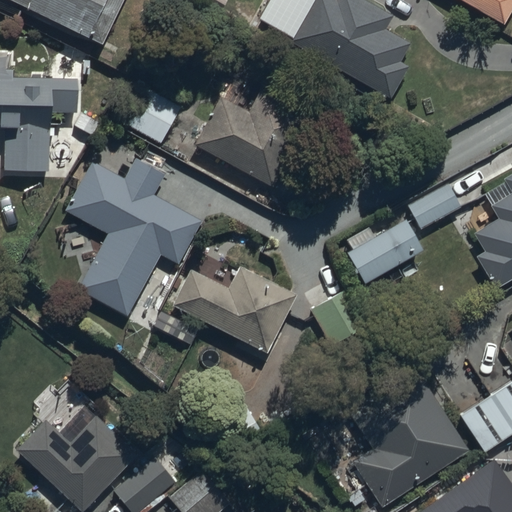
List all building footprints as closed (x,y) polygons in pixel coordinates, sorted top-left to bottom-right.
[(22,0),(101,39),(120,0),(22,0)] [(392,11),(372,0),(332,0),(306,46),(390,94),(409,61),(400,56),(410,38),(385,24),(392,11)] [(511,0),(464,0),(507,23),(511,14),(511,0)] [(49,173),(52,114),(78,115),(79,82),(14,79),(15,72),(0,71),(0,131),(7,131),(5,171),(49,173)] [(132,76),(111,112),(160,139),(180,103),(132,76)] [(220,93),(194,140),(271,182),(309,112),(261,85),(255,95),(240,87),(233,100),(220,93)] [(91,158),(65,207),(107,230),(79,283),(127,309),(160,249),(178,259),(200,218),(153,192),(165,169),(137,154),(124,177),(91,158)] [(479,250),(497,282),(511,273),(511,167),(503,173),(505,177),(485,188),(500,213),(475,227),(486,246),(479,250)] [(408,200),(420,223),(459,203),(447,180),(408,200)] [(347,246),(365,278),(424,245),(406,214),(374,232),(368,222),(345,235),(350,244),(347,246)] [(189,264),(171,300),(267,347),(296,288),(244,263),(233,286),(189,264)] [(381,343),(349,284),(308,306),(340,365),(381,343)] [(160,309),(153,323),(189,341),(196,327),(160,309)] [(355,456),(383,501),(469,446),(420,369),(352,412),(373,445),(355,456)] [(511,376),(460,411),(483,446),(511,427),(511,376)] [(261,428),(239,392),(216,406),(238,442),(261,428)] [(45,415),(17,444),(81,507),(137,450),(95,410),(69,438),(45,415)] [(155,455),(113,487),(132,511),(173,479),(155,455)] [(511,511),(511,492),(493,466),(427,511),(511,511)] [(174,505),(179,511),(221,511),(231,505),(209,477),(174,505)]
